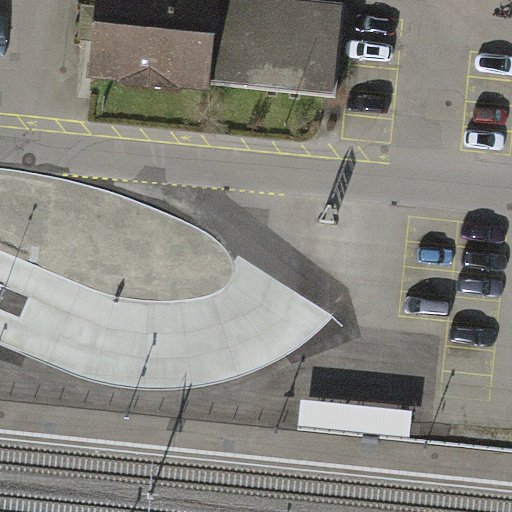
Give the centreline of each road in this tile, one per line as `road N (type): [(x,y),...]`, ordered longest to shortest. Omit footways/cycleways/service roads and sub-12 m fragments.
road 1 (residential): [(23,143),(511,198)]
road 2 (residential): [(38,0),(23,143)]
